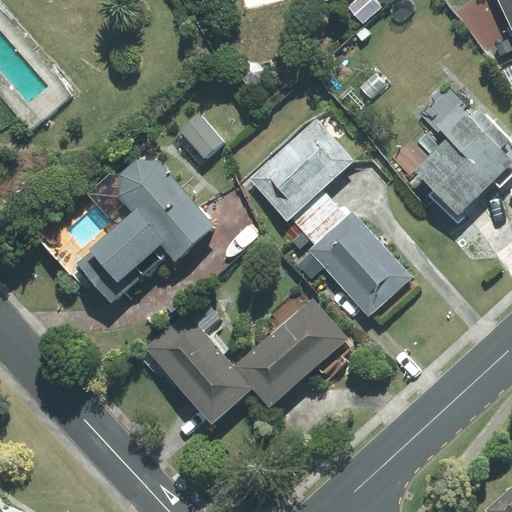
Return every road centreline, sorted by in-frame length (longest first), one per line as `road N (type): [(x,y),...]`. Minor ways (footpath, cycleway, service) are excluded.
road 1 (residential): [(0,332),(175,511)]
road 2 (tertiary): [(346,494),(511,345)]
